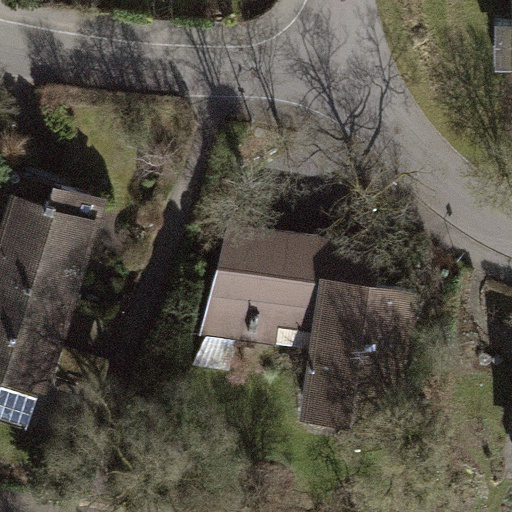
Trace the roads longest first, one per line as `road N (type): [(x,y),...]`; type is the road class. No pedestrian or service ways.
road 1 (residential): [(0,47),(133,69),(228,72),(353,62)]
road 2 (residential): [(353,62),(385,134),(473,219),(511,235)]
